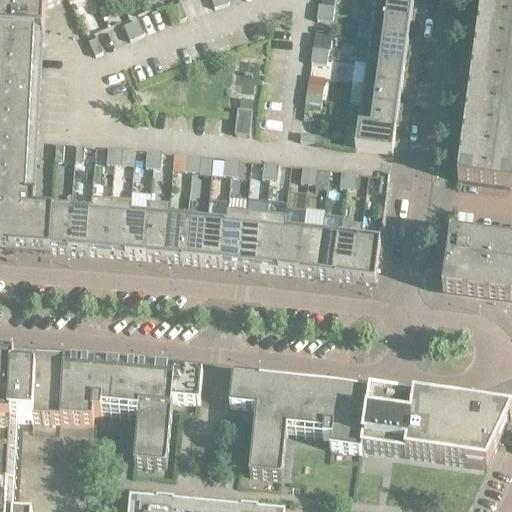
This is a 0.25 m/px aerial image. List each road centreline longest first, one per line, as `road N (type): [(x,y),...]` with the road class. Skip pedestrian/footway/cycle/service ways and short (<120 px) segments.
road 1 (residential): [(400,312),(0,274)]
road 2 (residential): [(0,339),(391,374)]
road 3 (residential): [(418,197),(444,0)]
